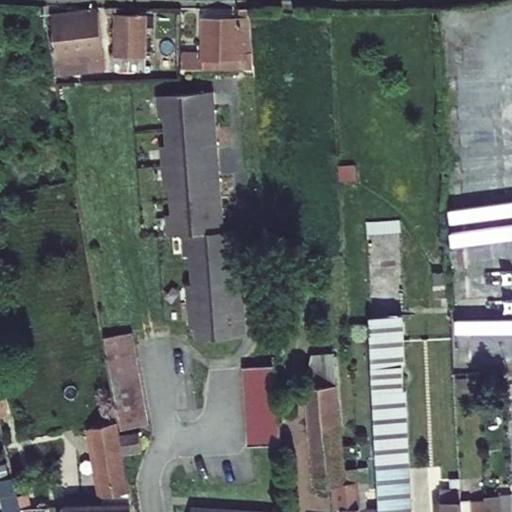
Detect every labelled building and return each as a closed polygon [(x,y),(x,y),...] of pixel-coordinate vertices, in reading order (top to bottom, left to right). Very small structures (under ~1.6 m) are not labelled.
[(183,53),(183,69),(243,69),(243,66),(254,66),(251,9),(240,9),(241,17),(204,17),(204,59),(198,60),(198,52),(183,53)] [(55,48),(57,72),(80,72),(106,69),(99,12),(53,18),(57,48),(55,48)] [(116,17),(115,52),(110,52),(111,69),(146,68),(147,15),(117,14),(116,14),(116,17)] [(502,57),(501,47),(450,54),(451,64),(502,57)] [(511,73),(445,76),(446,90),(511,88),(511,73)] [(192,328),(192,344),(240,344),(230,237),(217,238),(205,97),(147,102),(149,122),(157,121),(160,152),(150,153),(154,193),(164,193),(165,223),(157,224),(158,244),(172,242),(174,263),(184,262),(187,290),(178,290),(181,330),(192,328)] [(511,100),(449,110),(451,124),(511,114),(511,100)] [(451,247),(511,242),(511,202),(496,203),(495,195),(511,193),(511,153),(448,158),(449,179),(447,179),(449,204),(448,205),(451,247)] [(341,166),(341,179),(356,178),(355,165),(341,166)] [(367,222),(367,232),(400,230),(400,220),(367,222)] [(436,298),(450,297),(449,272),(434,272),(436,298)] [(511,277),(455,279),(456,293),(511,290),(511,277)] [(380,511),(462,511),(461,501),(460,478),(451,478),(452,489),(442,489),(442,501),(438,501),(438,511),(409,511),(400,315),(371,317),(380,507),(380,511)] [(136,428),(119,334),(93,339),(110,428),(84,431),(98,500),(123,498),(115,458),(134,454),(130,435),(111,437),(111,433),(136,428)] [(511,365),(511,351),(460,353),(461,366),(511,365)] [(360,511),(358,468),(345,469),(335,354),(312,355),(308,372),(307,387),(316,487),(333,485),(334,510),(339,509),(339,511),(360,511)] [(0,416),(9,415),(0,371),(0,416)] [(236,373),(242,453),(274,452),(267,371),(236,373)] [(458,379),(459,387),(468,387),(467,378),(458,379)] [(360,511),(380,511),(380,507),(366,508),(365,490),(369,490),(368,467),(358,468),(360,511)] [(23,511),(22,508),(19,495),(14,477),(0,480),(0,489),(5,511),(23,511)] [(19,495),(22,508),(32,508),(28,494),(19,495)] [(504,511),(511,511),(511,510),(511,495),(501,496),(501,511),(504,511)] [(486,511),(511,511),(504,511),(501,511),(501,496),(486,496),(486,500),(486,511)] [(462,511),(486,511),(486,500),(461,501),(462,511)]
